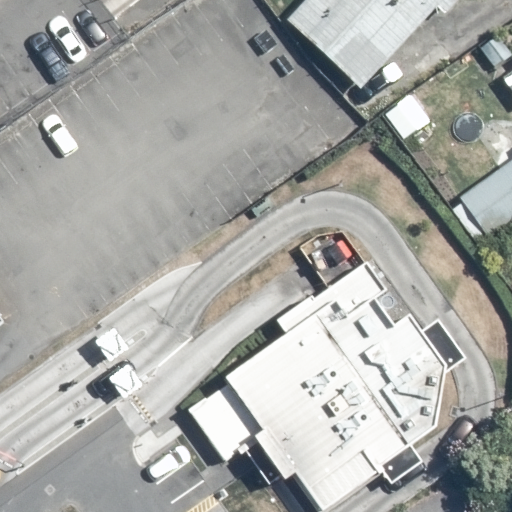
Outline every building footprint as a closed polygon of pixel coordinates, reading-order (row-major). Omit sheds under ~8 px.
[(449,0),(296,0),(278,20),(354,91),(430,8),(436,14),(449,0)] [(511,57),(491,72),(511,101),(511,57)] [(511,214),(511,158),(455,198),(482,236),(511,214)] [(223,378),(227,383),(187,412),(223,464),(236,456),(239,461),(246,456),(256,447),(278,478),(284,486),(292,483),(314,511),(328,511),(377,478),(387,488),(423,465),(410,449),(437,432),(447,375),(466,361),(436,321),(419,330),(390,291),(388,292),(368,266),(316,302),(311,297),(274,324),(282,335),(223,378)] [(0,334),(13,324),(0,307),(0,334)]
